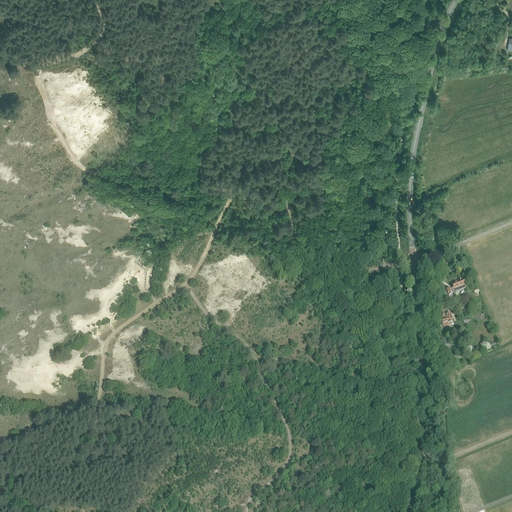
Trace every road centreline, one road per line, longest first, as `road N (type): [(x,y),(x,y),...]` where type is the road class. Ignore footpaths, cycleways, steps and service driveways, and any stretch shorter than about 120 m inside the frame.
road 1 (unknown): [(383,264),(358,190),(289,70),(298,29),(320,0)]
road 2 (secondary): [(413,260),(411,161),(436,44),(455,0)]
road 3 (unknown): [(383,264),(382,425),(368,451),(376,477),(370,511)]
road 4 (secondary): [(410,511),(423,401),(413,260)]
